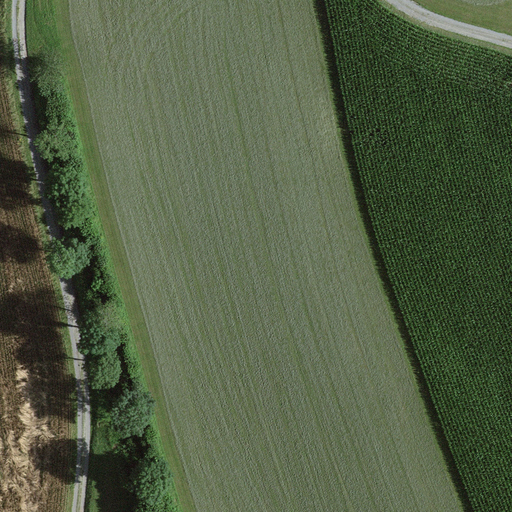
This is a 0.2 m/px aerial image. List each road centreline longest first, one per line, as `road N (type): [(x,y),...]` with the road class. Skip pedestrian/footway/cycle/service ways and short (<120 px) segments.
road 1 (track): [(73,511),(73,364),(17,53),(18,0)]
road 2 (track): [(388,0),(431,25),(511,47)]
